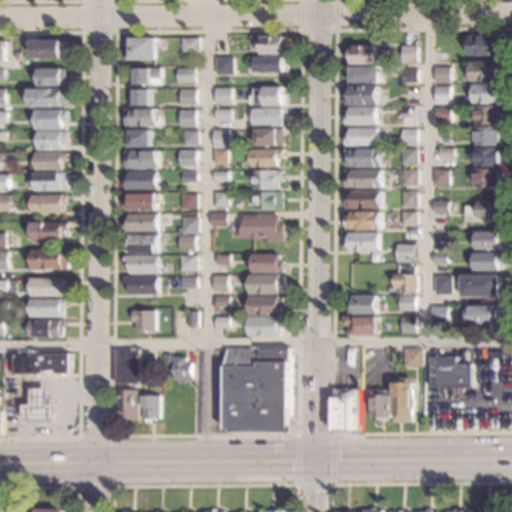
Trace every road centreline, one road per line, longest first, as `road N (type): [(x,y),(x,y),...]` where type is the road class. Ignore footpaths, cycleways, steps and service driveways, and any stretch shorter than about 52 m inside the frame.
road 1 (secondary): [(0,466),(511,461)]
road 2 (residential): [(99,0),(95,511)]
road 3 (residential): [(511,13),(0,17)]
road 4 (residential): [(319,0),(315,511)]
